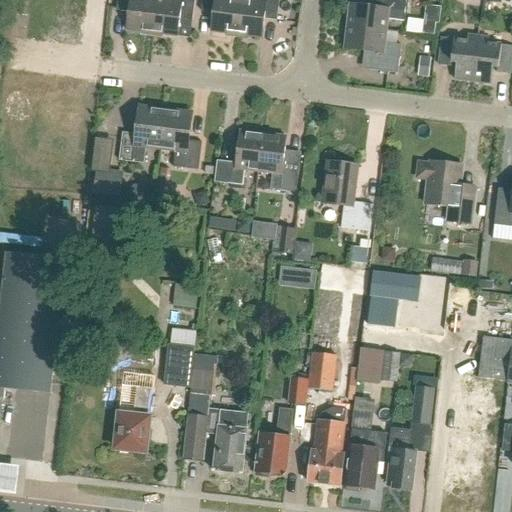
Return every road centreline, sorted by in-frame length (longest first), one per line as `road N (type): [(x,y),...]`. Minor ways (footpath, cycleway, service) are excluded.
road 1 (residential): [(511,119),(303,93)]
road 2 (residential): [(303,93),(112,69)]
